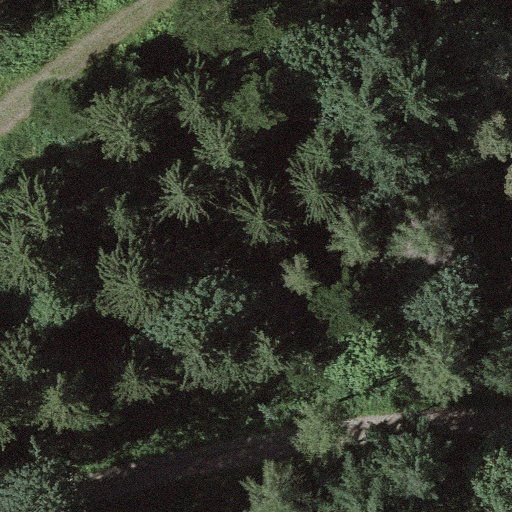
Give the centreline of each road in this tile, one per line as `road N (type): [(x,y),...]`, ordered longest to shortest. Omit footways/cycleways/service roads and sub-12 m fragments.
road 1 (track): [(22,511),(383,427),(511,429)]
road 2 (track): [(0,126),(157,0)]
